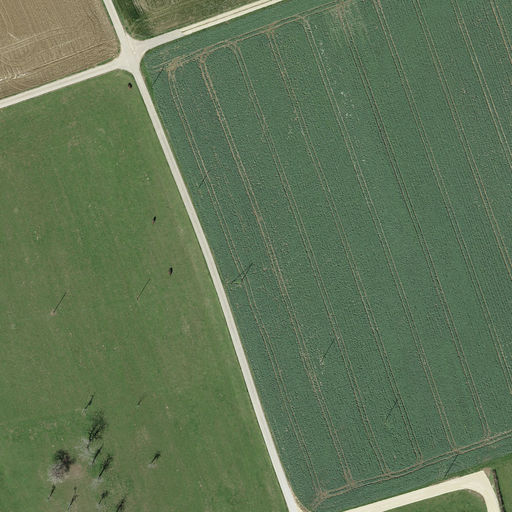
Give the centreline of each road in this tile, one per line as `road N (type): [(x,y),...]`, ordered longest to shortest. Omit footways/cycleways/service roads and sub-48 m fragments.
road 1 (track): [(294,511),(106,0)]
road 2 (unclassified): [(493,511),(479,483),(465,482),(358,511)]
road 3 (track): [(124,49),(268,0)]
road 4 (track): [(0,104),(128,59)]
